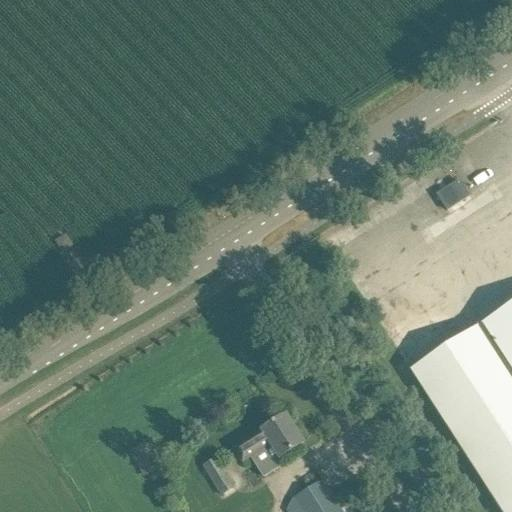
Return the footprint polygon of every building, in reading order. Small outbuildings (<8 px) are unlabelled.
[(470,197),(460,181),(438,195),(448,211),(470,197)] [(72,246),(66,237),(57,243),(63,252),(72,246)] [(511,511),(511,308),(412,373),(501,511),(511,511)] [(280,460),(288,456),(304,445),(286,416),(235,449),(243,462),(251,458),(264,478),(279,469),(280,460)] [(132,451),(144,477),(161,469),(149,443),(132,451)] [(203,467),(222,497),(236,488),(217,458),(203,467)] [(294,499),(302,511),(341,511),(322,481),(294,499)]
